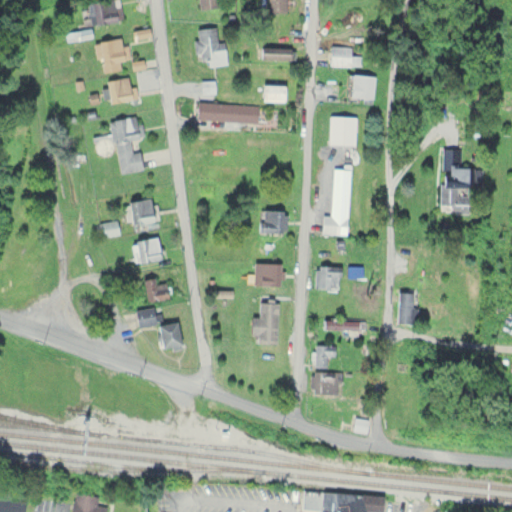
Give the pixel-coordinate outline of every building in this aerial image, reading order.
[(87,0),(90,24),(122,20),(120,0),(87,0)] [(286,0),(267,0),(267,12),(287,12),(286,0)] [(218,39),(217,26),(194,26),(195,63),(226,62),(225,39),(218,39)] [(110,69),(109,63),(125,59),(119,35),(95,41),(103,71),(110,69)] [(352,44),(330,44),(330,65),(352,65),(352,44)] [(290,45),(259,45),(259,58),(290,58),(290,45)] [(138,99),(136,85),(130,86),(128,74),(103,79),(107,104),(138,99)] [(284,101),(284,81),(261,81),(261,101),(284,101)] [(258,103),(195,100),(195,118),(257,121),(258,103)] [(139,138),(135,114),(110,118),(118,172),(143,168),(140,150),(132,151),(130,139),(139,138)] [(356,144),(356,115),(328,115),(328,144),(356,144)] [(462,147),(441,147),(440,205),(455,205),(455,210),(467,211),(468,186),(482,186),(482,166),(462,166),(462,147)] [(131,198),(131,222),(152,222),(152,198),(131,198)] [(285,209),(258,209),(258,232),(285,232),(285,209)] [(322,233),(348,233),(348,215),(322,215),(322,233)] [(99,222),(102,236),(120,233),(117,219),(99,222)] [(161,259),(157,235),(131,239),(134,263),(161,259)] [(282,284),(282,262),(253,262),(253,284),(282,284)] [(339,287),(339,264),(314,264),(314,287),(339,287)] [(169,297),(166,281),(157,282),(156,276),(141,278),(144,301),(169,297)] [(415,322),(415,291),(396,291),(396,322),(415,322)] [(155,307),(136,307),(136,323),(155,324),(155,307)] [(359,318),(322,318),(322,330),(359,330),(359,318)] [(180,345),(177,321),(158,323),(160,347),(180,345)] [(328,355),(333,355),(335,344),(314,341),(311,365),(326,367),(328,355)] [(254,389),(272,389),(272,367),(254,367),(254,389)] [(341,369),(312,369),(312,393),(341,393),(341,369)] [(300,509),(321,510),(320,511),(380,511),(381,495),(302,489),(300,509)] [(69,511),(104,511),(106,505),(97,503),(98,494),(73,490),(69,511)] [(0,511),(24,511),(25,498),(0,498),(0,511)]
